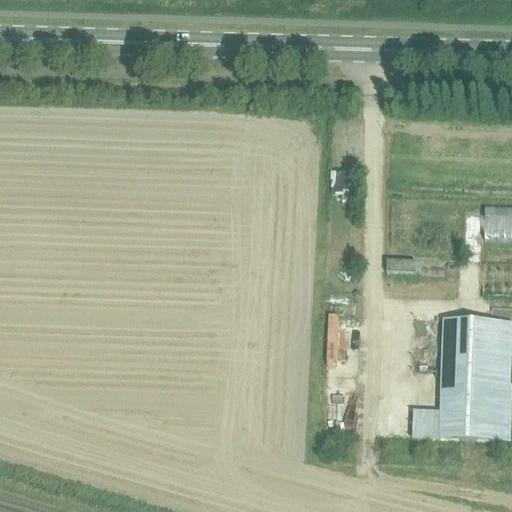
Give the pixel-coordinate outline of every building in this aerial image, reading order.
[(364,198),(364,179),(342,178),(341,197),(364,198)] [(511,237),(511,208),(479,207),(478,236),(511,237)] [(387,260),(386,276),(411,277),(412,262),(387,260)] [(475,268),(481,290),(503,284),(497,262),(475,268)] [(414,442),(440,442),(509,445),(511,356),(511,325),(444,323),(440,416),(414,415),(414,442)] [(412,333),(412,344),(429,344),(428,333),(412,333)] [(364,387),(338,386),(336,432),(353,432),(354,415),(362,416),(364,387)]
